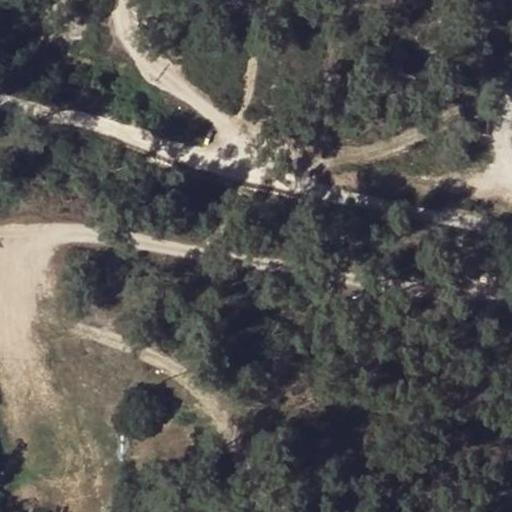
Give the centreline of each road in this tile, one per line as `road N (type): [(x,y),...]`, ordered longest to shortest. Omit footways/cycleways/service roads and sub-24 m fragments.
road 1 (track): [(125,0),(124,27),(162,71),(293,186),(0,102)]
road 2 (track): [(278,511),(249,487),(225,417),(175,368),(55,320),(10,275)]
road 3 (residential): [(293,186),(511,235)]
